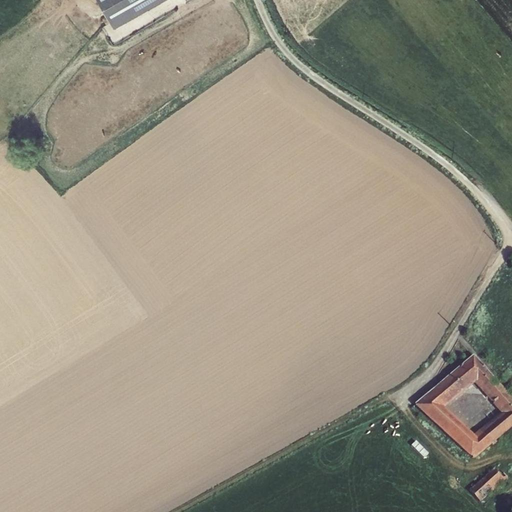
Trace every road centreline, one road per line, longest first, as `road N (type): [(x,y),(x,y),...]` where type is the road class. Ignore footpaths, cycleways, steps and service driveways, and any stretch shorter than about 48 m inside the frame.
road 1 (unclassified): [(257,0),(289,58),(461,172),(510,239)]
road 2 (residential): [(388,397),(435,366),(510,239)]
